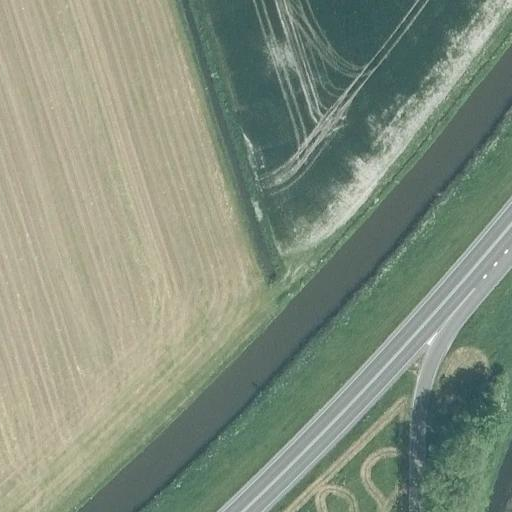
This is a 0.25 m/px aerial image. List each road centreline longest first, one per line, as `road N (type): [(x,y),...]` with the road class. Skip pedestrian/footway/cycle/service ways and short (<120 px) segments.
road 1 (trunk): [(241,511),(438,309)]
road 2 (trunk): [(415,511),(417,427),(438,309)]
